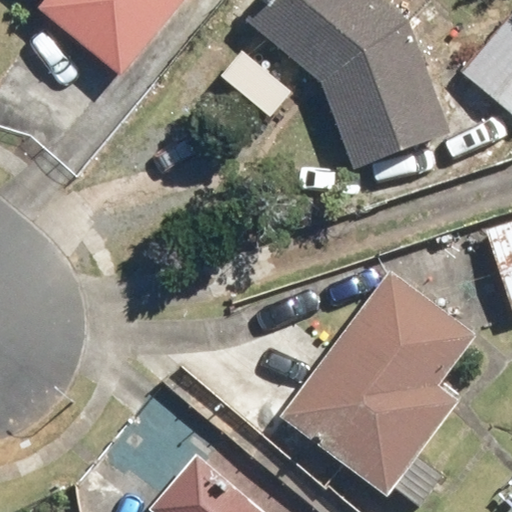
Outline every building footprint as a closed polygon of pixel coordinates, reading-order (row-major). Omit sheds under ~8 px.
[(171,0),(49,0),(56,5),(59,2),(121,57),(171,0)] [(436,140),(402,30),(366,0),(277,0),(252,30),(327,93),(350,167),(436,140)] [(511,40),(476,80),(511,112),(511,40)] [(511,220),(498,224),(511,279),(511,220)] [(350,269),(269,300),(280,330),(361,299),(350,269)] [(393,311),(296,426),(370,489),(468,373),(393,311)] [(166,511),(237,511),(201,477),(166,511)]
